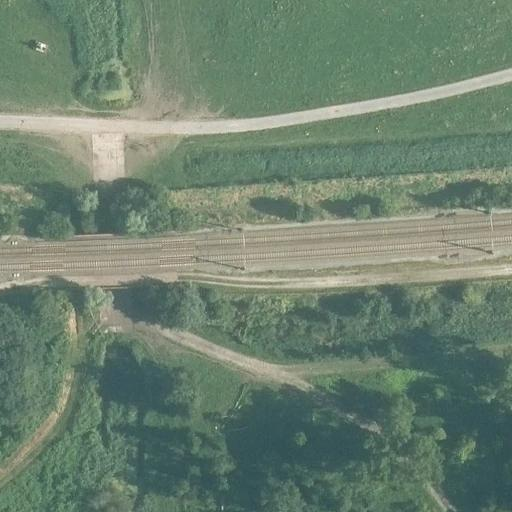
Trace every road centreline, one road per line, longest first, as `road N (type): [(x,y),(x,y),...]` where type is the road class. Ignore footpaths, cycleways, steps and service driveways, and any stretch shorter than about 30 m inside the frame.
road 1 (track): [(0,124),(269,122),(360,110),(511,72)]
road 2 (track): [(0,291),(176,276),(298,284),(511,269)]
road 3 (track): [(445,511),(376,423),(281,374),(511,347)]
road 4 (track): [(281,374),(107,311)]
